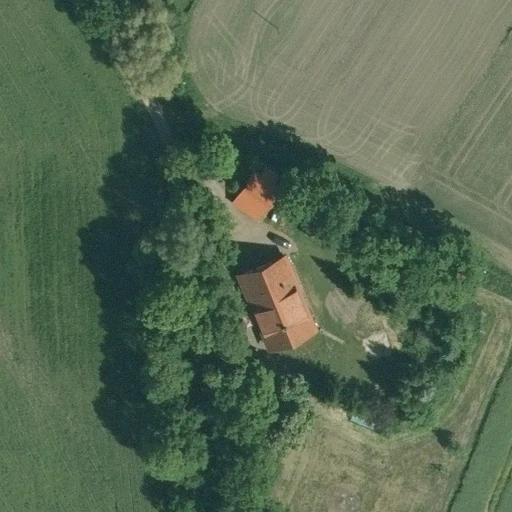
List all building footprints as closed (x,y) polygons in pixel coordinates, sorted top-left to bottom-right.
[(254,172),(235,201),(260,217),(280,188),(273,183),(276,177),(267,171),(263,177),(254,172)] [(363,223),(324,200),(308,228),(348,251),(363,223)] [(291,276),(283,258),(244,274),(266,327),(307,310),(292,275),(291,276)] [(251,378),(235,381),(245,423),(261,420),(258,410),(254,388),(251,378)] [(286,399),(282,381),(272,384),(277,401),(286,399)] [(272,384),(254,388),(258,410),(278,405),(277,401),(272,384)]
